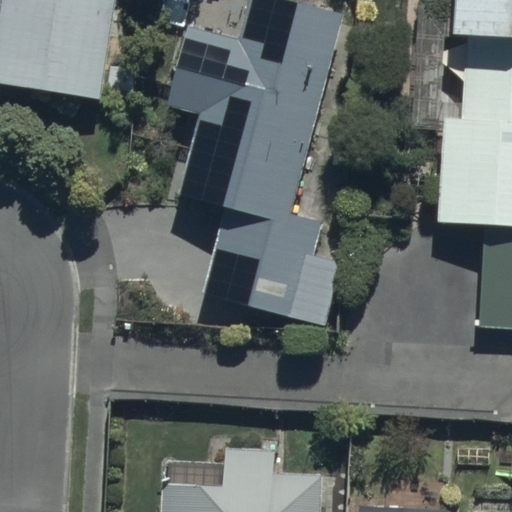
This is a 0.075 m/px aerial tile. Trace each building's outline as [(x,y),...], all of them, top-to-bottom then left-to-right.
[(8,0),(0,54),(0,104),(101,119),(119,0),(8,0)] [(511,0),(461,0),(458,61),(469,62),(466,139),(444,138),(439,241),(482,243),(477,338),(511,339),(511,0)] [(292,229),(346,32),(252,5),(238,54),(192,41),(170,120),(199,128),(181,192),(199,197),(192,223),(221,230),(200,306),(328,342),(346,276),(314,268),(323,238),(292,229)] [(321,511),(322,491),(275,486),(275,467),(227,465),(226,503),(164,501),(163,511),(321,511)] [(448,511),(449,504),(358,500),(357,511),(448,511)]
